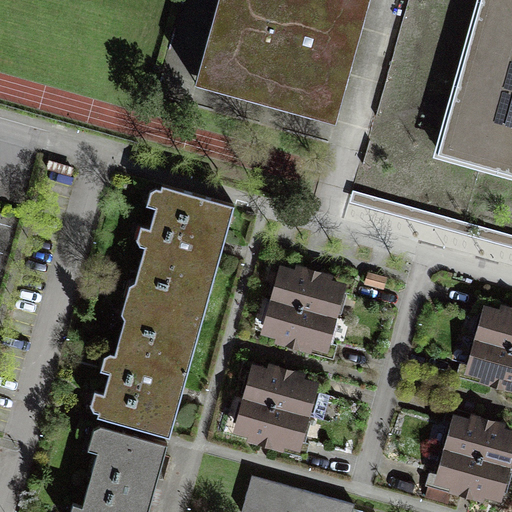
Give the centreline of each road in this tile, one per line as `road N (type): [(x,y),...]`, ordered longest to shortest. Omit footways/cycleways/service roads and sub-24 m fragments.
road 1 (residential): [(0,132),(102,161),(7,511)]
road 2 (residential): [(511,277),(270,210)]
